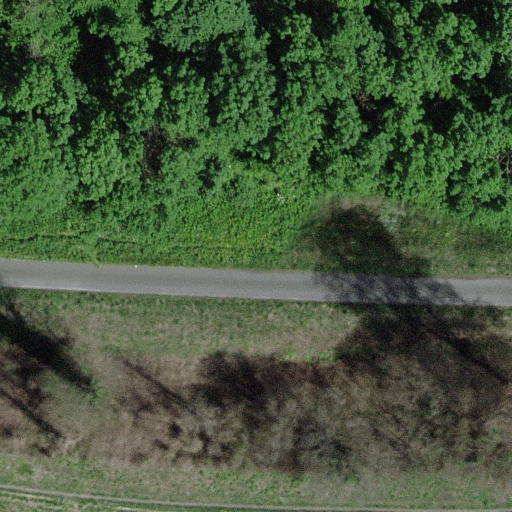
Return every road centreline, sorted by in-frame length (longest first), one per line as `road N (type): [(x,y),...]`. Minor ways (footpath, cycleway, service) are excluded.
road 1 (track): [(0,268),(511,287)]
road 2 (track): [(0,490),(271,511)]
road 3 (track): [(376,511),(511,508)]
